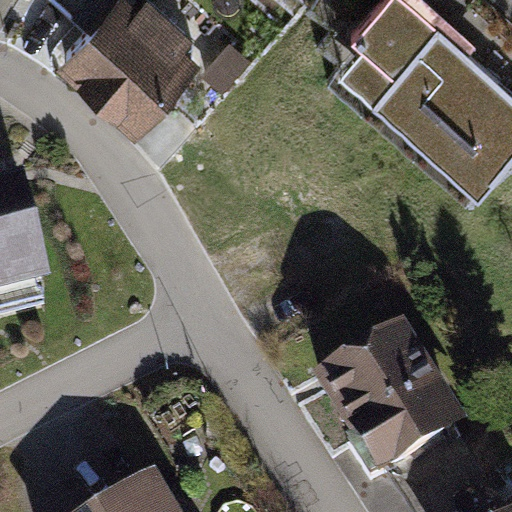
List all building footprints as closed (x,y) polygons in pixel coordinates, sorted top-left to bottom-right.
[(204,53),(140,0),(107,0),(50,67),(133,137),(204,53)] [(511,168),(511,95),(403,0),(397,0),(330,75),(479,206),(511,168)] [(225,37),(198,64),(222,87),(248,60),(225,37)] [(0,332),(53,319),(20,186),(0,191),(0,332)] [(420,511),(487,467),(389,315),(302,371),(364,467),(376,459),(414,511),(420,511)] [(178,511),(150,467),(94,502),(100,511),(178,511)] [(511,511),(511,503),(487,467),(420,511),(511,511)] [(100,511),(94,502),(77,511),(100,511)]
